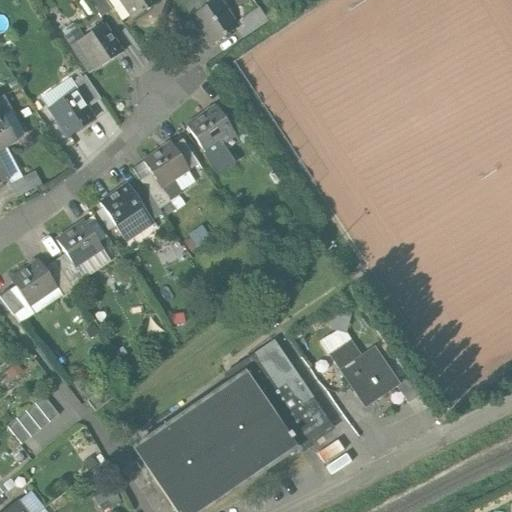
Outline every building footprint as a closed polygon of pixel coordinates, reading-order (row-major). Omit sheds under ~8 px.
[(158,0),(123,0),(127,5),(124,7),(133,21),(160,2),(158,0)] [(218,0),(207,8),(204,3),(208,0),(181,0),(211,45),(236,29),(237,29),(234,24),(218,0)] [(258,8),(234,24),(237,29),(236,29),(243,40),(268,23),(258,8)] [(104,27),(81,43),(89,55),(85,57),(94,71),(121,53),(104,27)] [(75,93),(52,109),(61,121),(57,123),(67,137),(93,120),(75,93)] [(215,109),(189,126),(203,148),(216,140),(218,144),(232,135),(215,109)] [(0,152),(15,144),(14,142),(9,145),(4,136),(10,134),(1,118),(0,118),(0,152)] [(172,146),(145,165),(159,187),(172,178),(174,181),(189,172),(172,146)] [(0,165),(0,187),(9,182),(0,165)] [(127,188),(100,205),(125,242),(140,233),(132,221),(144,213),(127,188)] [(83,226),(57,242),(72,265),(83,258),(86,262),(100,252),(83,226)] [(38,264),(11,282),(27,305),(39,297),(41,300),(56,290),(44,273),(38,264)] [(55,266),(44,273),(56,290),(57,292),(67,285),(55,266)] [(328,352),(353,341),(346,327),(321,338),(328,352)] [(364,353),(355,339),(331,355),(341,369),(364,353)] [(242,375),(130,449),(172,511),(200,511),(293,451),(295,454),(322,436),(313,424),(322,418),(273,344),(237,368),(242,375)] [(373,351),(341,372),(365,408),(395,388),(397,386),(373,351)] [(397,386),(395,388),(407,406),(421,397),(408,379),(397,386)] [(104,389),(86,403),(95,414),(112,400),(104,389)] [(46,395),(8,426),(24,445),(61,414),(46,395)]
